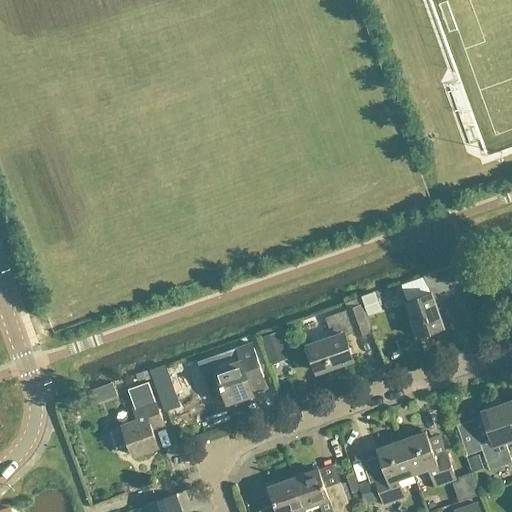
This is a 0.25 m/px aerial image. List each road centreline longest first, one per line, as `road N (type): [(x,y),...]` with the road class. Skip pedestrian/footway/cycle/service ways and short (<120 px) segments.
road 1 (residential): [(222,511),(212,480),(220,459),(241,444),(511,354)]
road 2 (tertiary): [(0,470),(26,440),(33,414),(0,300)]
